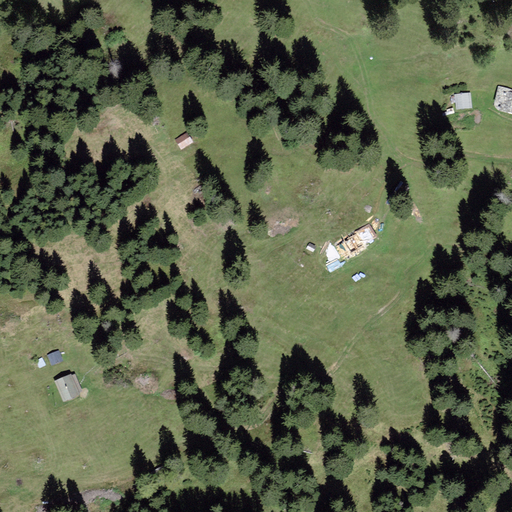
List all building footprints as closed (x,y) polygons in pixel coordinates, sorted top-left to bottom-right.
[(511,90),(497,88),(494,105),(500,106),(498,113),(511,116),(511,90)] [(470,94),(454,96),(456,111),(472,109),(470,94)] [(175,139),(182,150),(193,143),(186,132),(175,139)] [(358,232),(365,244),(377,237),(369,224),(357,231),(358,232)] [(365,244),(358,232),(336,245),(341,255),(344,254),(347,259),(366,247),(365,244)] [(59,350),(47,355),(51,366),(63,361),(59,350)] [(74,373),(54,381),(63,401),(82,392),(74,373)]
